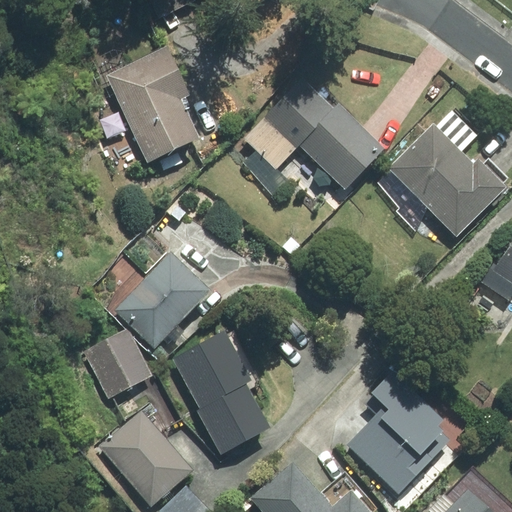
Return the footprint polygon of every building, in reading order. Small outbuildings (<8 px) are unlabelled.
[(186,100),(155,43),(103,71),(153,166),(197,143),(177,105),(186,100)] [(314,216),(326,204),(334,212),(352,194),(344,185),(379,150),(333,104),(329,108),(298,77),(261,113),(265,117),(243,142),(231,154),(273,197),(284,186),(314,216)] [(429,210),(456,236),(508,182),(483,157),(475,165),(468,158),(464,162),(424,123),(371,177),(418,222),(429,210)] [(511,292),(511,233),(478,283),(505,302),(511,292)] [(207,290),(164,253),(112,312),(154,350),(207,290)] [(129,333),(85,351),(104,400),(149,382),(129,333)] [(248,381),(225,334),(173,359),(219,456),(266,434),(242,384),(248,381)] [(375,412),(342,444),(394,496),(423,467),(414,458),(436,436),(431,430),(438,422),(385,369),(358,396),(375,412)] [(191,472),(134,411),(95,446),(156,511),(206,511),(180,483),(191,472)] [(325,504),(289,460),(246,495),(260,511),(373,511),(350,484),(325,504)] [(481,511),(457,488),(433,511),(481,511)]
